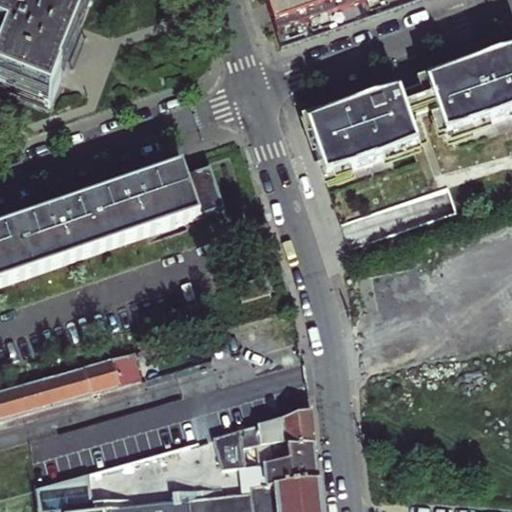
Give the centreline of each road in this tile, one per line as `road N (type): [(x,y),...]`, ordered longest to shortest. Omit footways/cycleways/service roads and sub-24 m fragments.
road 1 (residential): [(252,97),(323,324),(346,511)]
road 2 (residential): [(252,97),(511,6)]
road 3 (residential): [(0,184),(252,97)]
